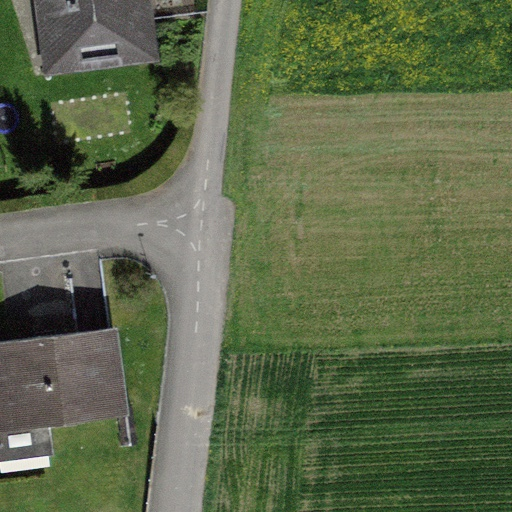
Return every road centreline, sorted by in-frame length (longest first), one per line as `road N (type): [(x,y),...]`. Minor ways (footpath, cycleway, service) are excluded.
road 1 (residential): [(175,511),(207,203)]
road 2 (residential): [(207,203),(0,231)]
road 3 (residential): [(207,203),(230,0)]
